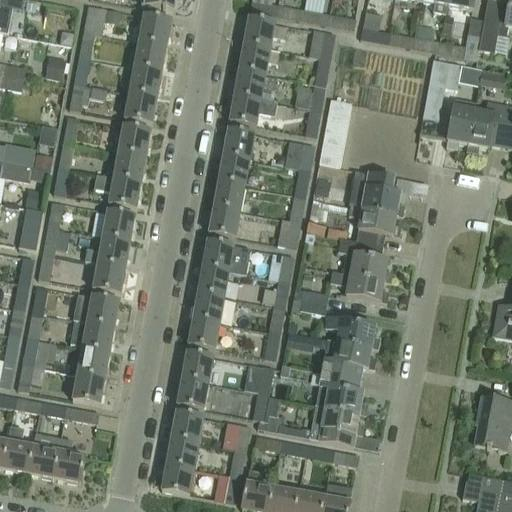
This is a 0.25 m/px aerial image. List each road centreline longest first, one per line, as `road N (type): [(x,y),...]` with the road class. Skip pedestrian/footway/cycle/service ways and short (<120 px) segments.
road 1 (residential): [(117,511),(215,0)]
road 2 (residential): [(387,511),(453,189)]
